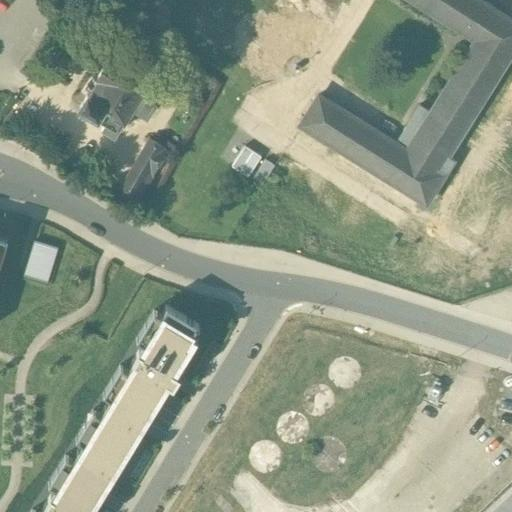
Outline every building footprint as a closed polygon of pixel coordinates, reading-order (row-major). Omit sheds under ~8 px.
[(395,144),(318,95),(300,123),(425,203),(452,161),(446,158),(511,52),(511,21),(478,0),(411,0),(476,41),(431,113),(419,105),(395,144)] [(124,66),(110,58),(99,76),(103,79),(92,97),(88,95),(80,106),(105,122),(101,128),(114,135),(131,107),(148,117),(164,91),(140,76),(143,70),(127,60),(124,66)] [(94,73),(83,91),(88,95),(99,76),(94,73)] [(149,139),(121,188),(139,199),(166,151),(162,149),(163,147),(149,139)] [(265,159),(253,177),(263,183),(275,165),(265,159)] [(372,206),(355,230),(382,250),(400,226),(372,206)] [(59,247),(34,239),(23,276),(48,284),(59,247)] [(199,323),(166,303),(161,313),(154,308),(136,338),(143,342),(127,368),(120,364),(102,393),(109,397),(100,412),(93,408),(75,437),(83,442),(73,457),(66,454),(48,482),(55,487),(39,511),(32,508),(29,511),(90,511),(168,383),(173,386),(180,373),(177,371),(198,336),(194,333),(199,323)]
